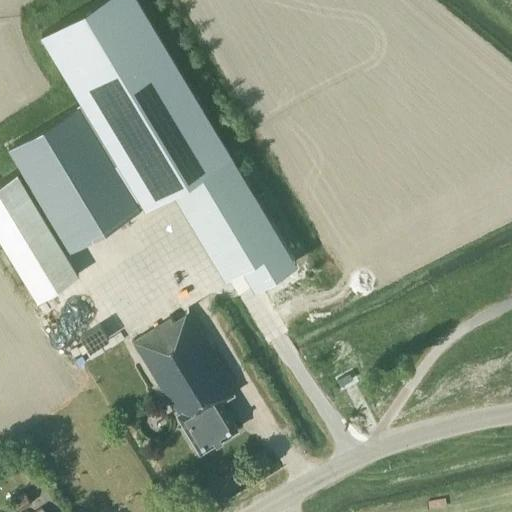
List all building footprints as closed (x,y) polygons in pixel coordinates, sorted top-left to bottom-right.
[(139,0),(94,0),(41,32),(128,177),(119,183),(74,107),(8,146),(69,250),(135,211),(231,153),(139,0)] [(254,285),(295,260),(231,153),(173,188),(224,274),(242,264),(254,285)] [(0,238),(36,299),(78,274),(16,171),(0,180),(0,238)] [(200,451),(237,428),(220,401),(237,391),(189,311),(172,321),(170,319),(132,341),(170,404),(172,403),(178,412),(176,413),(200,451)] [(18,511),(31,503),(25,491),(11,500),(17,511),(18,511)]
